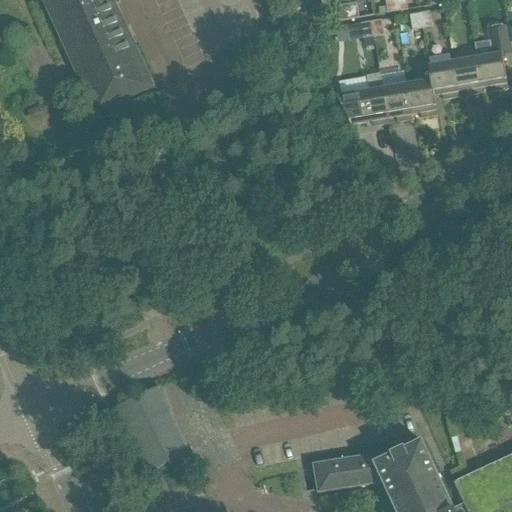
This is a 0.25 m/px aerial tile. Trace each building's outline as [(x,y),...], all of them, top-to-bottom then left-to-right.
[(43,0),(97,114),(152,88),(111,0),(43,0)] [(398,12),(395,0),(385,0),(387,8),(388,15),(398,13),(398,12)] [(395,0),(398,12),(398,13),(408,11),(408,10),(406,0),(395,0)] [(356,4),(347,6),(349,21),(359,19),(356,4)] [(349,21),(347,6),(337,8),(339,22),(349,21)] [(316,27),(326,25),(323,10),(313,12),(316,27)] [(420,16),(423,31),(433,29),(430,14),(420,16)] [(423,31),(420,16),(410,18),(413,32),(423,31)] [(372,23),(372,25),(374,39),(384,37),(382,22),(372,23)] [(369,40),(374,39),(372,25),(372,23),(362,25),(364,40),(369,40)] [(511,54),(511,40),(511,31),(510,28),(489,32),(493,57),(478,59),(483,90),(484,90),(492,88),(492,93),(509,90),(503,56),(511,54)] [(454,64),(459,94),(467,93),(468,97),(484,94),(484,90),(483,90),(478,59),(454,64)] [(432,82),(435,98),(443,97),(444,101),(460,99),(459,94),(454,64),(429,68),(431,82),(432,82)] [(370,93),(338,98),(352,128),(353,127),(373,123),(374,128),(390,125),(389,121),(383,90),(381,75),(367,78),(370,93)] [(413,117),(413,116),(421,115),(422,120),(438,117),(435,98),(432,82),(431,82),(408,86),(413,117)] [(389,121),(397,119),(398,124),(414,121),(413,116),(413,117),(408,86),(383,90),(389,121)] [(190,455),(160,390),(116,411),(146,475),(190,455)] [(511,511),(511,461),(472,483),(459,490),(467,507),(456,511),(424,444),(383,463),(380,456),(314,467),(319,495),(384,485),(397,511),(511,511)]
